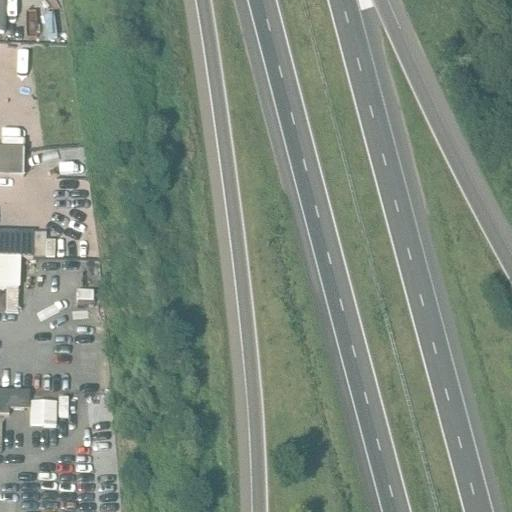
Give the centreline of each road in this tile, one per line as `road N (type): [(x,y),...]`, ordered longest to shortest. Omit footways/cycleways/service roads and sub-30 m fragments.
road 1 (motorway): [(257,0),(396,511)]
road 2 (motorway): [(476,511),(341,0)]
road 3 (motorway): [(197,0),(247,354),(254,511)]
road 4 (motorway): [(511,248),(378,0)]
